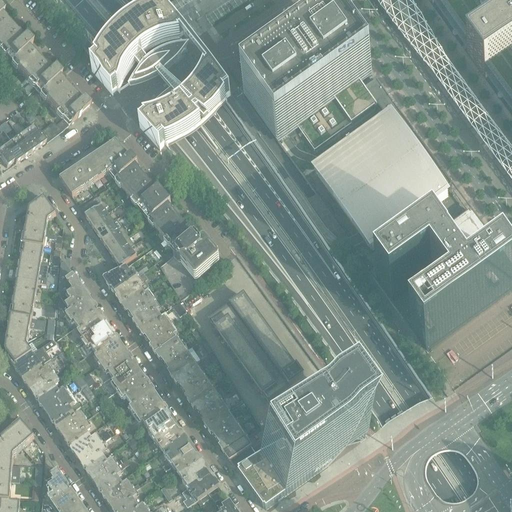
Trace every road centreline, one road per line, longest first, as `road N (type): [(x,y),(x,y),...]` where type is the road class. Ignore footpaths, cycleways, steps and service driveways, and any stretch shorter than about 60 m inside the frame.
road 1 (primary): [(48,0),(338,338)]
road 2 (primary): [(77,0),(193,136),(338,338)]
road 3 (residential): [(39,171),(80,230),(78,263),(248,511)]
road 4 (primary): [(336,283),(107,0)]
road 5 (primary): [(336,283),(293,209),(135,0)]
road 6 (tertiary): [(348,0),(511,222)]
road 7 (primary): [(490,511),(336,283)]
road 8 (tertiary): [(511,191),(371,0)]
road 9 (residential): [(114,123),(301,0)]
road 10 (primary): [(338,338),(455,511)]
road 11 (residential): [(97,511),(0,380)]
